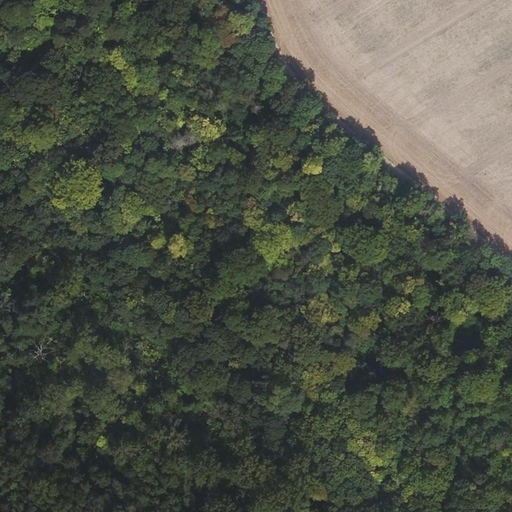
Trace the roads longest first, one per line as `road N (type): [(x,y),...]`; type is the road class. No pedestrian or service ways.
road 1 (track): [(388,511),(105,286),(0,230)]
road 2 (track): [(259,0),(278,48),(321,101),(511,259)]
